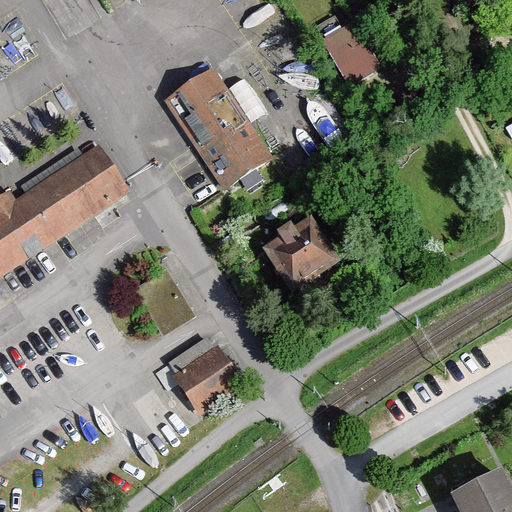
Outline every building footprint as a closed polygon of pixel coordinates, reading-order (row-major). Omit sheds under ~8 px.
[(328,51),(354,97),(397,73),(370,26),(328,51)] [(165,107),(228,196),(274,163),(211,74),(165,107)] [(0,282),(128,200),(98,154),(15,208),(8,198),(0,203),(0,282)] [(264,258),(294,302),(343,269),(313,226),(264,258)] [(175,286),(162,263),(133,281),(159,325),(188,307),(175,286)] [(176,383),(199,419),(243,391),(220,355),(176,383)] [(511,511),(511,477),(461,501),(466,511),(511,511)]
